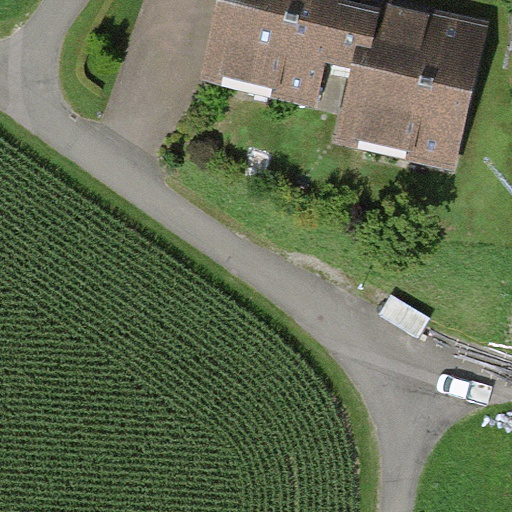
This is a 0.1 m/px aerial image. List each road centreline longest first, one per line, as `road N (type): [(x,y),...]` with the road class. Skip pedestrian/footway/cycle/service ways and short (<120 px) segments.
road 1 (residential): [(414,358),(0,88)]
road 2 (residential): [(402,511),(414,358)]
